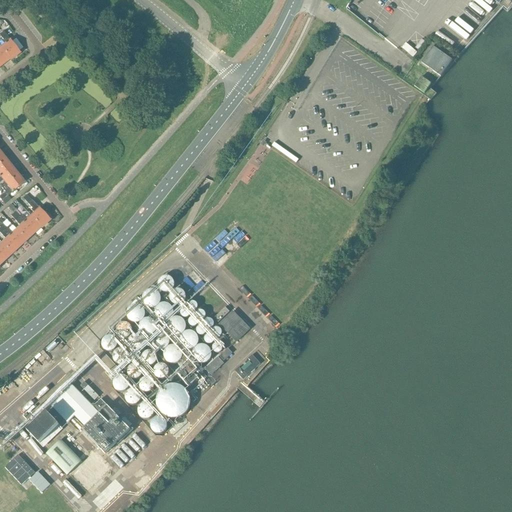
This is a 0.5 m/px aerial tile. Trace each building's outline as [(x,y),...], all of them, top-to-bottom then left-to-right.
[(4,45),(0,47),(9,60),(10,61),(20,53),(3,32),(0,34),(0,36),(3,40),(1,41),(4,45)] [(9,60),(0,47),(0,64),(1,66),(9,60)] [(433,47),(421,63),(440,76),(452,60),(433,47)] [(0,175),(11,167),(5,159),(0,162),(0,175)] [(5,184),(17,175),(11,167),(0,175),(0,182),(2,180),(5,184)] [(1,195),(0,196),(0,198),(2,201),(5,205),(11,200),(8,196),(24,183),(17,175),(5,184),(1,188),(5,192),(1,195)] [(31,215),(42,227),(50,220),(26,195),(23,198),(27,204),(32,209),(30,210),(33,213),(31,215)] [(14,213),(33,234),(34,234),(40,228),(41,228),(42,227),(31,215),(30,216),(27,212),(23,216),(22,215),(17,210),(14,213)] [(14,213),(11,216),(15,221),(19,226),(16,229),(26,241),(33,234),(14,213)] [(12,226),(8,229),(7,229),(2,224),(0,225),(0,227),(19,247),(26,241),(16,229),(12,226)] [(1,243),(11,254),(19,247),(0,227),(0,233),(1,235),(5,239),(1,243)] [(11,254),(1,243),(0,243),(0,257),(4,261),(11,254)] [(159,286),(159,288),(160,290),(161,292),(163,293),(165,294),(167,295),(169,295),(171,294),(173,293),(174,291),(175,289),(176,287),(175,284),(175,282),(173,281),(172,279),(170,278),(168,278),(165,278),(163,279),(161,280),(160,282),(159,284),(159,286)] [(143,300),(143,302),(144,304),(145,306),(147,308),(149,309),(152,309),(154,309),(156,308),(158,307),(160,305),(161,303),(161,301),(161,298),(160,296),(159,294),(157,292),(155,291),(152,291),(150,291),(148,292),(146,293),(144,295),(143,297),(143,300)] [(171,299),(171,301),(172,303),(173,305),(175,306),(177,307),(179,308),(181,307),(183,307),(185,305),(186,304),(187,302),(188,299),(187,297),(187,295),(185,293),(184,292),(182,291),(180,291),(177,291),(175,291),(173,293),(172,294),(171,296),(171,299)] [(188,307),(189,308),(189,309),(190,310),(191,311),(192,312),(193,312),(194,312),(195,311),(196,311),(197,310),(198,309),(198,307),(198,306),(197,305),(197,304),(196,303),(194,303),(193,302),(192,303),(191,303),(190,304),(189,305),(189,306),(188,307)] [(155,314),(156,316),(156,318),(158,320),(160,322),(162,323),(164,324),(167,323),(169,322),(171,321),(173,319),(174,317),(174,315),(174,312),(173,310),(172,308),(170,306),(168,305),(165,305),(163,305),(160,306),(158,307),(157,309),(156,311),(155,314)] [(127,315),(128,318),(129,320),(130,322),(132,324),(134,325),(136,325),(139,325),(141,324),(143,323),(145,321),(146,319),(146,316),(146,314),(145,311),(144,309),(142,308),(140,307),(137,306),(135,307),(133,307),(131,309),(129,311),(128,313),(127,315)] [(230,312),(225,308),(214,319),(218,323),(230,312)] [(181,314),(181,316),(181,317),(182,318),(183,319),(184,319),(185,319),(186,319),(187,319),(188,318),(189,317),(190,316),(190,315),(190,314),(189,312),(189,311),(188,311),(187,310),(185,310),(184,310),(183,311),(182,311),(181,312),(181,313),(181,314)] [(197,316),(197,317),(197,318),(198,319),(199,320),(200,321),(201,321),(202,321),(203,320),(204,320),(205,319),(206,317),(206,316),(206,315),(205,314),(205,313),(204,312),(203,312),(202,311),(200,312),(199,312),(198,313),(197,314),(197,315),(197,316)] [(233,311),(219,325),(236,343),(250,329),(233,311)] [(168,328),(168,330),(169,333),(171,334),(172,336),(175,337),(177,338),(180,337),(182,337),(184,335),(185,333),(187,331),(187,329),(187,326),(186,324),(184,322),(183,320),(180,319),(178,319),(176,319),(173,320),(171,321),(170,323),(169,325),(168,328)] [(189,323),(189,324),(189,325),(190,326),(191,327),(192,328),(193,328),(195,328),(196,327),(197,327),(197,326),(198,325),(198,323),(198,322),(198,321),(197,320),(196,319),(195,319),(194,319),(193,319),(191,319),(190,320),(190,321),(189,322),(189,323)] [(205,325),(205,326),(206,327),(206,328),(207,329),(208,329),(210,330),(211,330),(212,329),(213,328),(214,327),(214,326),(215,325),(214,324),(214,323),(213,322),(212,321),(211,321),(210,320),(209,320),(208,321),(207,322),(206,322),(205,324),(205,325)] [(141,330),(141,332),(142,334),(143,336),(145,338),(147,339),(150,339),(152,339),(154,338),(156,337),(158,335),(159,333),(159,330),(159,328),(158,326),(157,324),(155,322),(153,321),(150,321),(148,321),(146,322),(144,323),(142,325),(141,327),(141,330)] [(118,333),(118,335),(119,337),(120,339),(122,340),(124,341),(126,342),(128,341),(130,341),(132,339),(133,338),(134,336),(135,334),(135,331),(134,329),(133,327),(131,326),(129,325),(127,325),(124,325),(122,326),(120,327),(119,329),(118,331),(118,333)] [(198,332),(198,333),(198,334),(199,335),(200,336),(201,337),(202,337),(203,337),(204,336),(205,336),(206,335),(207,334),(207,332),(207,331),(206,330),(206,329),(205,328),(204,328),(202,328),(201,328),(200,328),(199,329),(198,330),(198,331),(198,332)] [(213,333),(213,335),(214,336),(214,337),(215,338),(216,338),(217,338),(219,338),(220,338),(221,337),(222,336),(222,335),(222,334),(222,333),(222,332),(221,331),(220,330),(219,329),(218,329),(217,329),(216,330),(215,330),(214,331),(213,332),(213,333)] [(181,342),(181,344),(182,346),(184,348),(185,350),(188,351),(190,352),(193,351),(195,351),(197,349),(198,347),(199,345),(200,343),(200,340),(199,338),(197,336),(196,334),(193,333),(191,333),(188,333),(186,334),(184,335),(183,337),(182,339),(181,342)] [(154,343),(154,345),(155,348),(156,349),(158,351),(160,352),(162,352),(164,352),(166,351),(168,350),(169,348),(170,346),(171,344),(170,342),(170,340),(168,338),(167,336),(165,336),(162,335),(160,335),(158,336),(156,337),(155,339),(154,341),(154,343)] [(205,341),(205,342),(205,343),(206,344),(207,345),(208,345),(209,346),(211,346),(212,345),(213,344),(214,342),(214,341),(214,340),(214,339),(213,338),(212,337),(211,337),(210,336),(209,337),(207,337),(206,338),(206,339),(205,340),(205,341)] [(130,345),(130,347),(131,349),(132,351),(134,352),(136,353),(138,354),(140,354),(142,353),(144,352),(146,350),(147,348),(147,346),(147,343),(146,341),(145,340),(143,338),(141,337),(139,337),(137,337),(135,338),(133,339),(131,341),(130,343),(130,345)] [(103,346),(103,348),(104,350),(105,352),(107,353),(109,354),(111,355),(113,354),(115,354),(117,352),(119,351),(120,349),(120,346),(120,344),(119,342),(118,340),(116,339),(114,338),(112,338),(110,338),(108,338),(106,340),(104,341),(103,343),(103,346)] [(213,350),(213,351),(214,352),(214,353),(215,354),(216,354),(218,355),(219,354),(220,354),(221,353),(222,352),(222,351),(222,350),(222,349),(222,348),(221,347),(220,346),(219,345),(218,345),(217,345),(216,346),(215,346),(214,347),(213,349),(213,350)] [(194,356),(194,358),(195,361),(197,363),(198,364),(201,365),(203,366),(206,366),(208,365),(210,363),(211,361),(212,359),(213,357),(213,354),(212,352),(210,350),(209,348),(206,347),(204,347),(201,347),(199,348),(197,349),(196,351),(195,353),(194,356)] [(165,357),(165,359),(166,362),(167,364),(169,365),(171,366),(174,367),(176,367),(178,366),(180,364),(182,362),(183,360),(183,358),(183,355),(182,353),(181,351),(179,349),(177,348),(174,348),(172,348),(170,349),(168,350),(166,352),(165,355),(165,357)] [(232,353),(228,349),(219,357),(223,361),(232,353)] [(114,359),(114,361),(115,363),(116,365),(118,366),(120,367),(122,368),(125,368),(127,367),(128,366),(130,364),(131,362),(131,360),(131,357),(130,355),(129,354),(127,352),(125,351),(123,351),(121,351),(119,352),(117,353),(116,355),(115,357),(114,359)] [(143,360),(143,363),(144,365),(145,366),(147,368),(149,369),(151,369),(153,369),(155,368),(157,367),(158,365),(159,363),(160,361),(159,359),(159,357),(157,355),(156,354),(154,353),(152,352),(149,352),(147,353),(145,354),(144,356),(143,358),(143,360)] [(252,355),(248,359),(250,361),(252,364),(256,368),(261,364),(252,355)] [(205,369),(211,376),(224,364),(218,357),(205,369)] [(252,364),(243,372),(247,377),(256,368),(252,364)] [(128,374),(129,376),(129,379),(131,380),(132,382),(134,383),(137,383),(139,383),(141,382),(143,381),(144,379),(145,377),(145,375),(145,373),(145,371),(143,369),(142,367),(140,366),(137,366),(135,366),(133,367),(131,368),(130,370),(129,372),(128,374)] [(155,374),(155,376),(156,378),(158,380),(159,381),(161,382),(163,383),(166,383),(168,382),(170,381),(171,379),(172,377),(172,375),(172,372),(171,370),(170,369),(168,367),(166,366),(164,366),(162,366),(160,367),(158,368),(157,370),(156,372),(155,374)] [(239,367),(235,371),(243,380),(247,377),(243,372),(239,367)] [(115,386),(115,389),(116,391),(118,393),(119,394),(121,395),(123,395),(126,395),(128,394),(130,393),(131,391),(132,389),(132,387),(132,385),(131,383),(130,381),(128,380),(126,379),(124,378),(122,378),(120,379),(118,381),(117,382),(116,384),(115,386)] [(141,388),(141,390),(142,392),(143,394),(145,395),(147,396),(149,396),(151,396),(153,396),(155,394),(157,393),(158,391),(158,388),(158,386),(157,384),(156,382),(154,381),(152,380),(150,379),(148,380),(146,380),(144,382),(142,383),(141,385),(141,388)] [(131,430),(107,406),(101,399),(93,407),(68,381),(47,402),(67,423),(74,416),(85,427),(82,430),(105,454),(131,430)] [(84,382),(80,386),(95,401),(99,397),(84,382)] [(159,403),(159,408),(161,412),(163,415),(167,418),(171,420),(175,421),(179,420),(183,419),(187,416),(190,413),(192,409),(192,405),(192,401),(190,397),(188,393),(185,390),(181,388),(176,388),(172,388),(168,389),(164,392),(162,395),(160,399),(159,403)] [(127,399),(127,402),(128,404),(129,405),(131,407),(133,408),(135,408),(137,408),(139,407),(141,406),(142,404),(143,402),(144,400),(143,398),(143,396),(141,394),(140,393),(138,392),(136,391),(133,391),(131,392),(129,393),(128,395),(127,397),(127,399)] [(140,413),(140,416),(141,418),(142,419),(144,421),(146,422),(148,422),(150,422),(152,421),(154,420),(155,418),(156,416),(157,414),(157,412),(156,410),(155,408),(153,407),(151,406),(149,405),(146,405),(144,406),(143,407),(141,409),(140,411),(140,413)] [(27,431),(39,444),(59,425),(46,412),(27,431)] [(152,428),(153,431),(153,433),(155,434),(156,436),(158,437),(161,437),(163,437),(165,436),(167,435),(168,433),(169,431),(169,429),(169,427),(169,425),(167,423),(166,422),(164,421),(161,420),(159,420),(157,421),(155,422),(154,424),(153,426),(152,428)] [(61,440),(46,454),(67,476),(82,462),(61,440)] [(35,473),(18,455),(5,468),(22,486),(35,473)]
